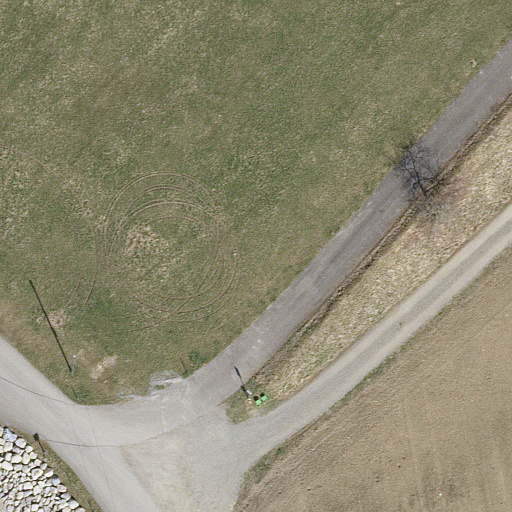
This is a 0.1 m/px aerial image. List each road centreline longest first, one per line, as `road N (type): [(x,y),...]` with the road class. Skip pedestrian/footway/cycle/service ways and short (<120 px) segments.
road 1 (track): [(104,478),(311,303),(511,92)]
road 2 (track): [(211,511),(275,438),(389,354),(511,236)]
road 3 (unclassified): [(0,370),(132,511)]
